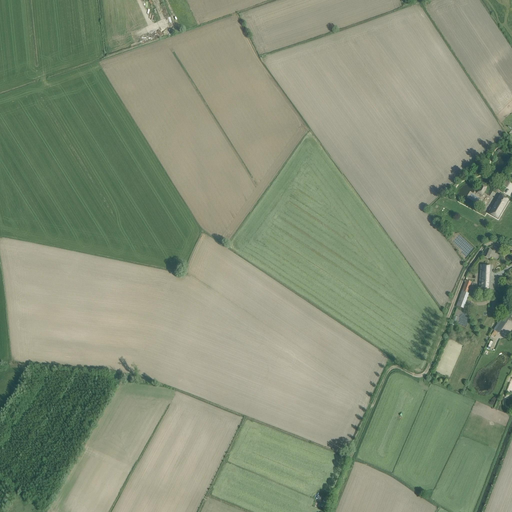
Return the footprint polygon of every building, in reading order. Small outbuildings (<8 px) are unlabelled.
[(487,187),(482,185),(477,193),(482,195),(487,187)] [(509,201),(499,195),(496,201),(492,207),(491,207),(488,213),(498,219),(509,201)] [(483,257),(488,259),(492,250),(487,248),(483,257)] [(479,290),(490,291),(492,266),(481,265),(479,290)] [(456,306),(463,309),(469,294),(467,293),(471,282),(466,280),(462,291),(461,291),(456,306)] [(511,312),(508,310),(501,320),(506,323),(511,314),(511,312)]
